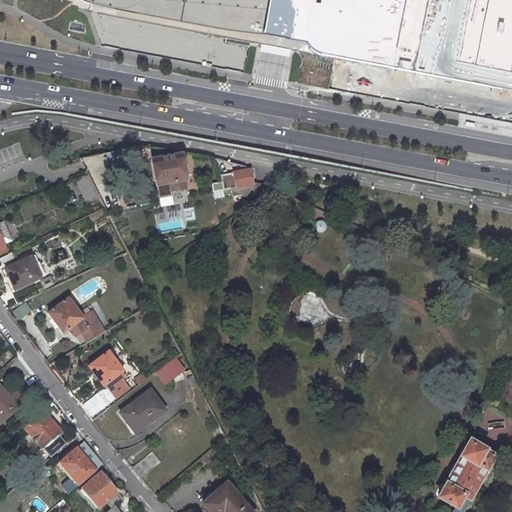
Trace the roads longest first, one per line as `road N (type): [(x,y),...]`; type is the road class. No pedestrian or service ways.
road 1 (track): [(306,511),(238,419),(224,375),(239,268),(250,246),(266,237),(429,310),(458,362),(458,439)]
road 2 (primary): [(511,150),(0,52)]
road 3 (primary): [(0,85),(511,181)]
road 4 (residential): [(154,511),(0,318)]
